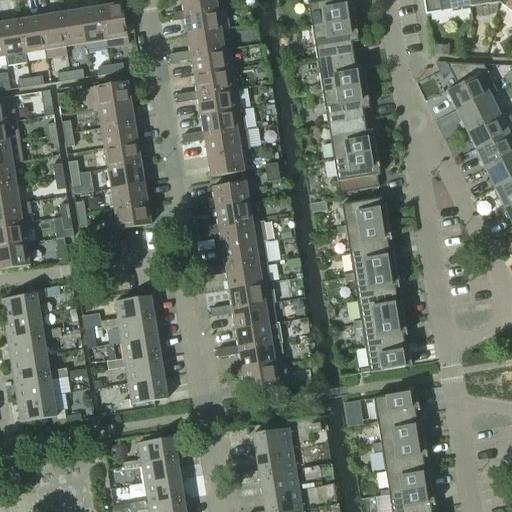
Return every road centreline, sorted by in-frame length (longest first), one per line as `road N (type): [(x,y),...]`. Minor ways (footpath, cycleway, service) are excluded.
road 1 (residential): [(183,256),(148,0)]
road 2 (residential): [(224,511),(183,256)]
road 3 (residential): [(448,352),(410,118)]
road 4 (residential): [(511,291),(410,118)]
road 5 (residential): [(0,287),(183,256)]
road 6 (residential): [(410,118),(388,0)]
